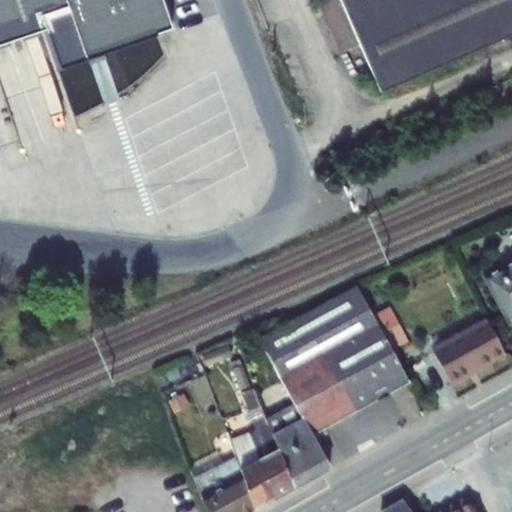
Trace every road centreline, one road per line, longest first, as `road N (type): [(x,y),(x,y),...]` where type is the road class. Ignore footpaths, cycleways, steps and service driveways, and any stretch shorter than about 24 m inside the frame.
road 1 (unclassified): [(226,0),(287,130),(293,210),(280,224),(267,235),(165,251),(0,240)]
road 2 (secondary): [(511,404),(318,511)]
